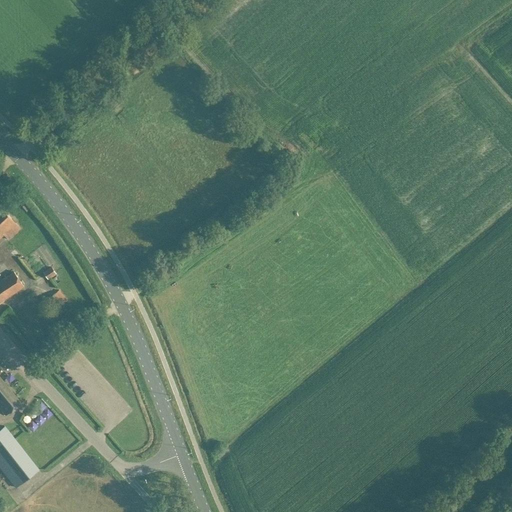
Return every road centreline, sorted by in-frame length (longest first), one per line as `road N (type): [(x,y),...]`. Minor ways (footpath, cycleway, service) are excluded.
road 1 (secondary): [(181,453),(100,266),(62,208),(0,140)]
road 2 (unclassified): [(181,453),(141,469),(117,466),(0,334)]
